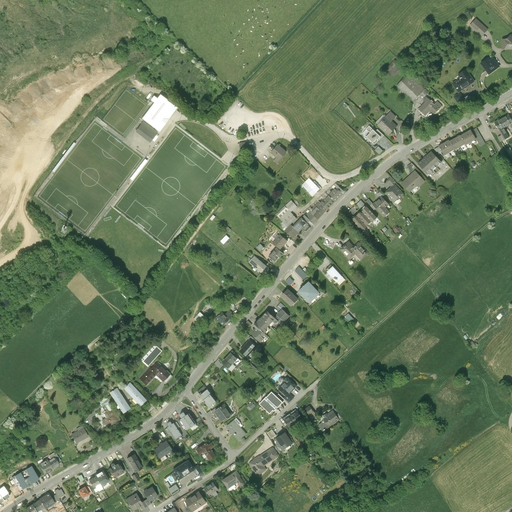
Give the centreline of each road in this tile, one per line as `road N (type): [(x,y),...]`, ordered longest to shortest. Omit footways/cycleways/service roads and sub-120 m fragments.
road 1 (residential): [(185,389),(364,183),(511,92)]
road 2 (track): [(253,160),(136,307),(0,425)]
road 3 (track): [(511,210),(481,229),(316,382)]
road 4 (track): [(126,82),(87,114),(33,179),(22,197),(41,241),(0,271)]
road 5 (residential): [(5,511),(139,433),(185,389)]
road 6 (track): [(0,347),(81,264),(63,238)]
road 7 (track): [(235,97),(322,0)]
